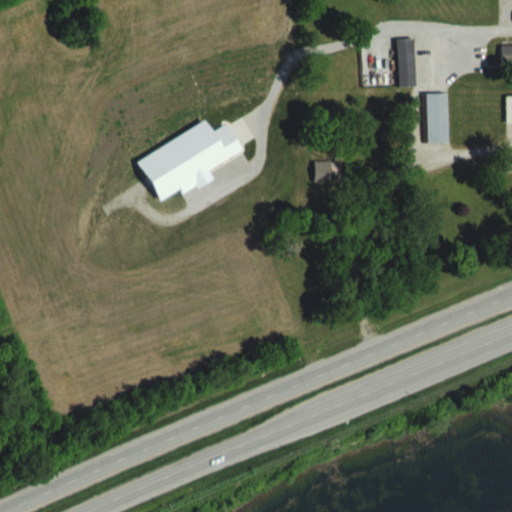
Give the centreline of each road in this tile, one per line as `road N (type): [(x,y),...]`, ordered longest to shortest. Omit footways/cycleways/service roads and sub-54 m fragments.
road 1 (trunk): [(511,289),(0,508)]
road 2 (trunk): [(102,511),(511,330)]
